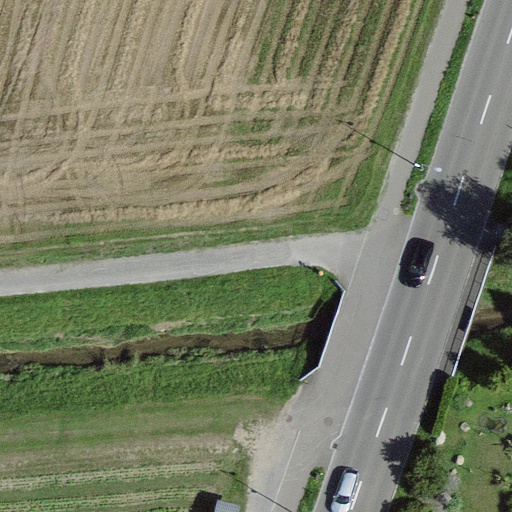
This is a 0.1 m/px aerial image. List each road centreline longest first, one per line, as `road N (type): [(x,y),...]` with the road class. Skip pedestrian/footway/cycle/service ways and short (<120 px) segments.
road 1 (secondary): [(511,42),(350,511)]
road 2 (track): [(383,250),(0,287)]
